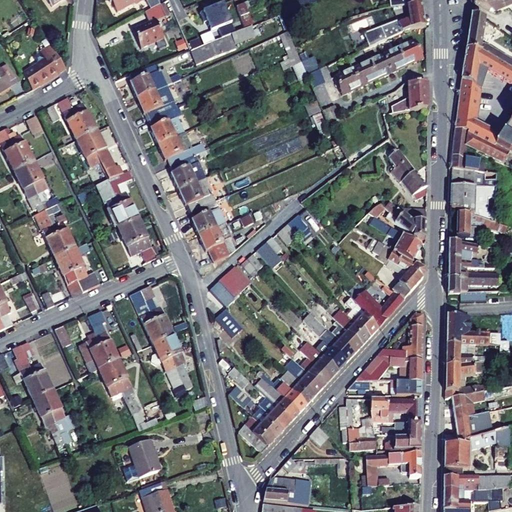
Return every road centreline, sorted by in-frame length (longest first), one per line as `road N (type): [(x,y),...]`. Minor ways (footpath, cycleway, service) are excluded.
road 1 (residential): [(435,282),(239,492)]
road 2 (tertiary): [(438,0),(435,282)]
road 3 (residential): [(182,259),(239,492)]
road 4 (tertiary): [(435,282),(430,511)]
road 5 (residential): [(96,70),(182,259)]
road 6 (residential): [(0,343),(182,259)]
